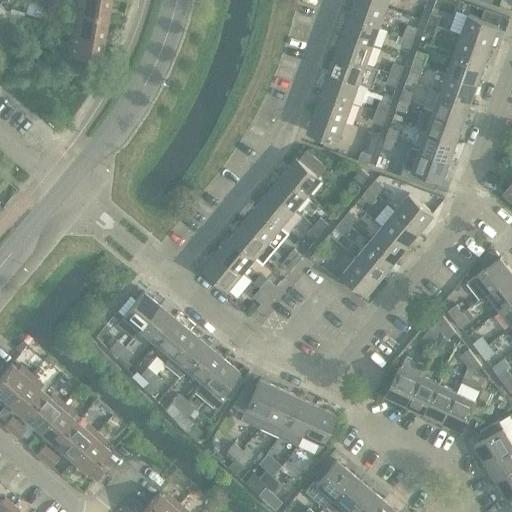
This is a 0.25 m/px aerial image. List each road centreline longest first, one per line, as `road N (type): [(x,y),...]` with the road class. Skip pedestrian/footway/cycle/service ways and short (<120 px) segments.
road 1 (residential): [(167,275),(287,125),(318,46),(326,0)]
road 2 (residential): [(465,195),(328,392)]
road 3 (tertiary): [(63,189),(138,95),(176,0)]
road 4 (residential): [(328,392),(292,376),(167,275)]
road 5 (residential): [(460,511),(328,392)]
road 6 (residential): [(511,59),(465,195)]
road 7 (residential): [(167,275),(63,189)]
